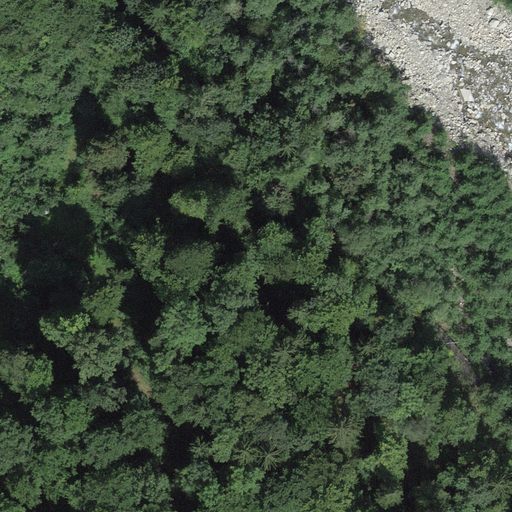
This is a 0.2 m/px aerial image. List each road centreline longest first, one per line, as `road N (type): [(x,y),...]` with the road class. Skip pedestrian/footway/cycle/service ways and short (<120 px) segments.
road 1 (track): [(240,511),(174,386),(131,259),(65,205)]
road 2 (track): [(65,205),(16,263),(8,287),(13,328),(0,371)]
